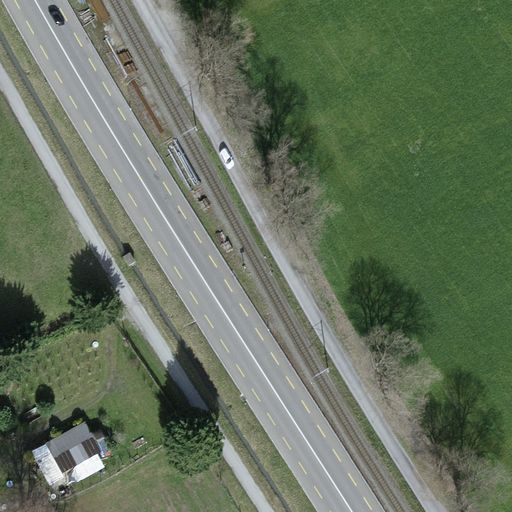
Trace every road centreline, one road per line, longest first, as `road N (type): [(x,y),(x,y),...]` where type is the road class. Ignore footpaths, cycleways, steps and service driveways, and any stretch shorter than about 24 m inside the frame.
road 1 (primary): [(34,0),(352,511)]
road 2 (unclassified): [(436,511),(285,268),(139,0)]
road 3 (unclassified): [(0,76),(97,246),(267,511)]
